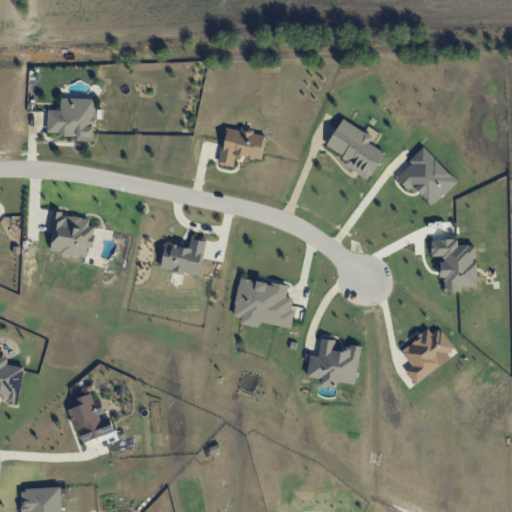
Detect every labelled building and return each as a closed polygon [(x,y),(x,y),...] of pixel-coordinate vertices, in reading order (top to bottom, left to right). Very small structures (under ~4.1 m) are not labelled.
[(47,134),(77,135),(77,141),(94,141),(95,99),(61,98),(61,110),(48,110),(47,134)] [(326,147),(347,158),(343,165),(369,180),(384,152),(368,143),(372,136),(342,119),(326,147)] [(219,164),(233,167),(235,155),(261,160),(266,134),(226,127),(219,164)] [(408,190),(413,186),(432,206),(457,182),(425,148),(395,177),(408,190)] [(50,252),(86,257),(88,247),(93,248),(96,220),(51,214),(49,233),(53,234),(50,252)] [(206,239),(192,236),(190,248),(165,243),(160,269),(200,275),(206,239)] [(475,286),(475,246),(458,246),(458,239),(431,239),(431,258),(440,258),(440,278),(444,278),(444,291),(459,292),(459,286),(475,286)] [(289,328),(295,299),(286,297),(288,286),(240,277),(232,316),(242,318),(240,324),(258,327),(259,322),(289,328)] [(454,348),(441,328),(431,334),(429,330),(400,349),(411,366),(406,370),(414,384),(452,359),(448,353),(454,348)] [(360,348),(335,345),(336,340),(321,338),(319,356),(310,355),(307,376),(322,378),(321,384),(336,386),(337,382),(355,384),(360,348)] [(0,399),(18,403),(24,367),(7,364),(8,358),(0,356),(0,399)] [(68,409),(73,428),(79,427),(82,441),(114,433),(110,418),(103,419),(99,402),(93,403),(91,394),(72,399),(74,407),(68,409)] [(61,511),(61,487),(21,489),(21,511),(61,511)]
